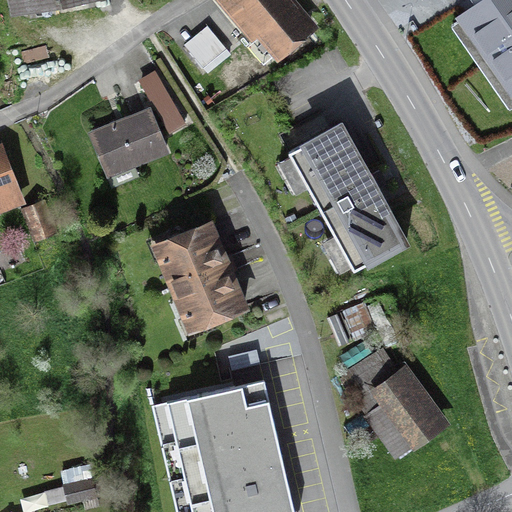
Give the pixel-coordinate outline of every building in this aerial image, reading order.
[(23,0),(26,9),(75,0),(23,0)] [(215,0),(266,61),(312,22),(292,0),(215,0)] [(511,0),(473,0),(450,17),(511,103),(511,0)] [(152,74),(139,81),(169,133),(182,125),(152,74)] [(136,176),(132,166),(164,152),(147,111),(123,121),(124,124),(115,128),(113,125),(91,134),(113,186),(136,176)] [(376,184),(344,124),(291,152),(353,269),(407,241),(376,184)] [(0,208),(18,202),(0,155),(0,208)] [(33,241),(53,233),(41,203),(21,211),(33,241)] [(218,318),(242,307),(224,265),(207,225),(183,235),(176,229),(165,234),(164,243),(160,244),(164,255),(161,259),(185,316),(190,317),(195,327),(199,326),(205,331),(217,326),(218,318)] [(412,445),(437,427),(398,375),(374,392),(412,445)] [(169,405),(193,511),(294,511),(266,383),(169,405)]
